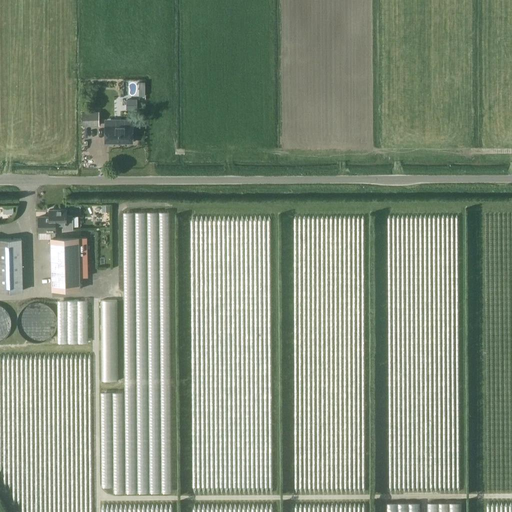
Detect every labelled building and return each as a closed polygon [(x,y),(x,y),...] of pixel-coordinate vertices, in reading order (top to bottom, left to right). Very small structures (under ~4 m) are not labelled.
[(83,126),(99,126),(99,111),(83,112),(83,126)] [(105,125),(105,142),(132,142),(132,125),(105,125)] [(50,217),(39,217),(39,231),(50,231),(51,236),(55,236),(55,231),(56,231),(56,224),(64,224),(64,229),(73,228),(73,215),(67,215),(66,209),(49,210),(50,217)] [(171,210),(124,211),(125,390),(102,391),(102,485),(114,485),(114,491),(173,491),(171,210)] [(52,290),(80,290),(79,237),(51,238),(52,290)] [(0,290),(23,290),(22,238),(0,238),(0,290)] [(89,298),(58,299),(59,342),(89,341),(89,298)] [(422,511),(422,501),(387,502),(387,511),(422,511)]
